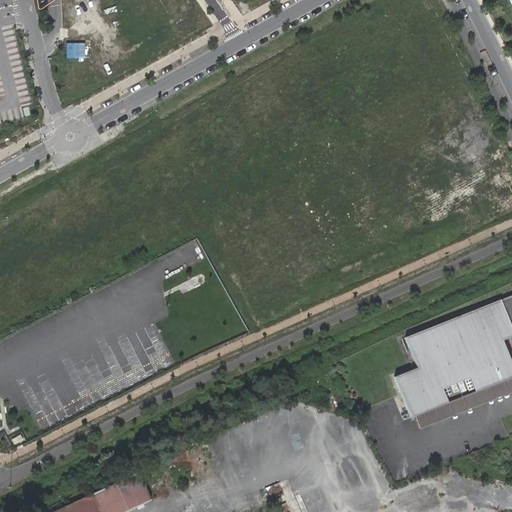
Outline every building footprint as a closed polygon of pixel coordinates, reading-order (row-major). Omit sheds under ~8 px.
[(202,19),(191,0),(148,0),(153,8),(166,0),(168,0),(184,29),(202,19)] [(64,29),(71,42),(103,27),(97,13),(64,29)] [(147,33),(153,46),(182,32),(176,19),(147,33)] [(511,293),(404,336),(416,367),(393,376),(409,417),(413,415),(511,376),(511,366),(502,341),(511,336),(511,293)] [(511,376),(413,415),(418,428),(511,391),(511,376)] [(25,393),(40,431),(54,425),(49,411),(60,406),(54,391),(46,394),(43,386),(25,393)] [(288,482),(301,511),(346,511),(335,486),(325,490),(311,490),(310,459),(321,455),(318,448),(311,448),(311,436),(307,427),(307,444),(306,444),(288,452),(290,455),(315,455),(290,466),(288,466),(288,482)] [(142,470),(96,492),(104,511),(125,511),(155,498),(142,470)] [(490,500),(496,478),(486,475),(480,497),(490,500)] [(511,485),(498,479),(489,501),(511,510),(511,485)] [(51,511),(104,511),(96,492),(51,511)]
